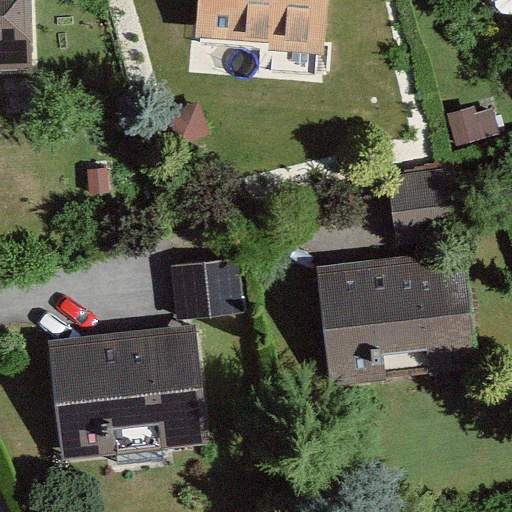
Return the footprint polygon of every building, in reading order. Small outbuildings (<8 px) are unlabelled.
[(0,0),(0,72),(32,72),(29,0),(0,0)] [(323,0),(211,0),(211,33),(280,33),(280,52),(323,53),(323,0)] [(170,109),(176,143),(209,128),(200,101),(170,109)] [(446,116),(455,148),(501,135),(494,110),(477,114),(475,107),(446,116)] [(455,171),(388,178),(396,248),(464,240),(455,171)] [(467,254),(316,268),(327,387),(478,373),(467,254)] [(239,260),(172,266),(178,321),(244,315),(239,260)] [(195,327),(49,343),(61,459),(208,443),(195,327)]
